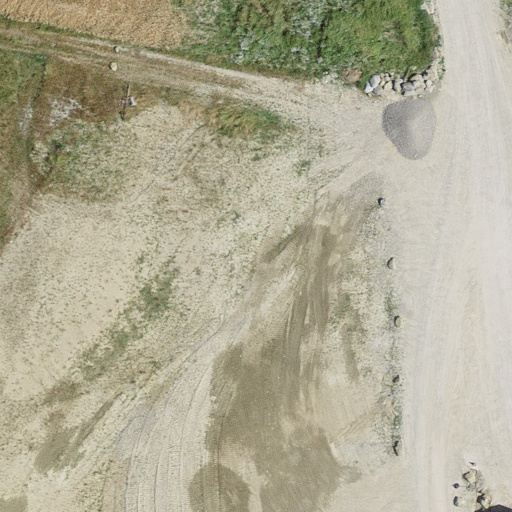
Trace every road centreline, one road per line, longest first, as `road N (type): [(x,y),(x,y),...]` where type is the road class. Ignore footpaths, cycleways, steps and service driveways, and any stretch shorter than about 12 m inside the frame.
road 1 (track): [(496,139),(0,27)]
road 2 (track): [(511,189),(454,0)]
